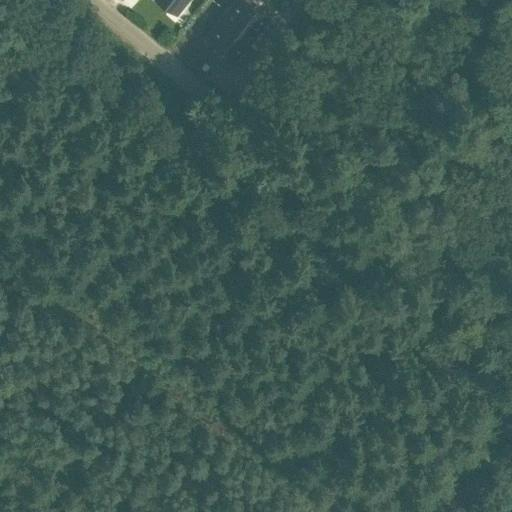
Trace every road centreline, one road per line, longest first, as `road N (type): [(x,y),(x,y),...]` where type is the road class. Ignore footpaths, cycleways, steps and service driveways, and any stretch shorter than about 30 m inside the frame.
road 1 (unclassified): [(511,341),(93,0)]
road 2 (track): [(425,265),(511,143)]
